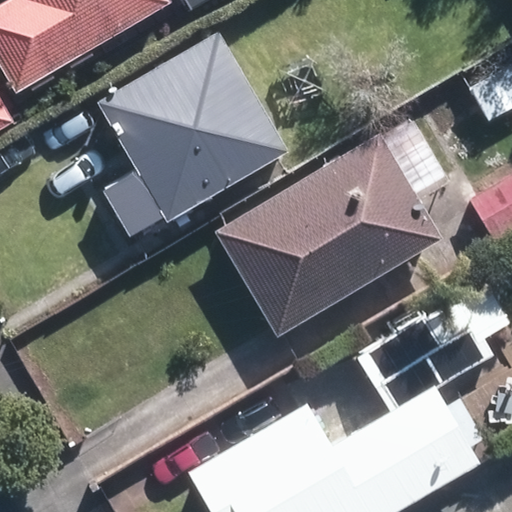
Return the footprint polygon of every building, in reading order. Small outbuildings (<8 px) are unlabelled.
[(14,0),(0,8),(0,58),(20,91),(171,0),(14,0)] [(262,145),(194,24),(63,98),(97,157),(65,176),(99,236),(262,145)] [(511,65),(502,48),(453,75),(480,124),(511,106),(511,65)] [(0,130),(13,123),(0,98),(0,130)] [(417,226),(359,118),(168,220),(239,352),(392,270),(379,246),(417,226)] [(511,144),(433,190),(459,236),(511,205),(511,144)] [(396,511),(491,457),(451,388),(492,364),(482,346),(506,332),(479,286),(351,361),(383,415),(338,441),(311,395),(184,469),(208,511),(396,511)]
